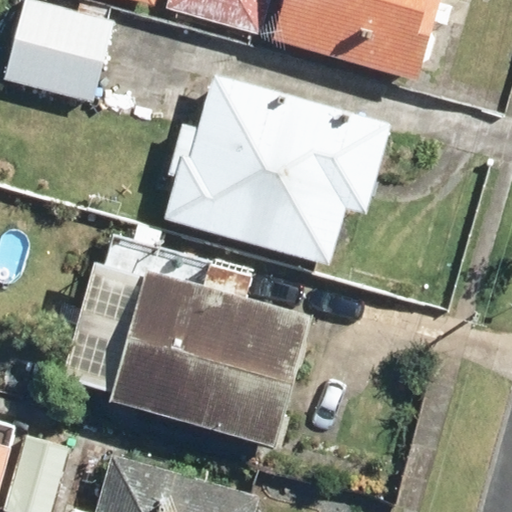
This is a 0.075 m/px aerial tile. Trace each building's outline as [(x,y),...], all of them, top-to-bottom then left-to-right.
[(115,16),(50,0),(23,0),(5,75),(95,97),(115,16)] [(269,0),(167,0),(166,5),(261,30),(269,0)] [(284,0),(275,35),(419,76),(440,0),(284,0)] [(392,119),(214,70),(199,124),(184,120),(170,168),(179,170),(167,213),(332,258),(347,205),(367,210),(392,119)] [(264,269),(117,227),(107,260),(100,257),(67,373),(115,387),(113,394),(281,441),(318,310),(257,293),(264,269)] [(51,511),(70,441),(25,429),(5,503),(38,511),(51,511)] [(0,490),(14,440),(0,436),(0,490)] [(254,511),(261,488),(113,447),(96,507),(75,501),(72,511),(254,511)]
